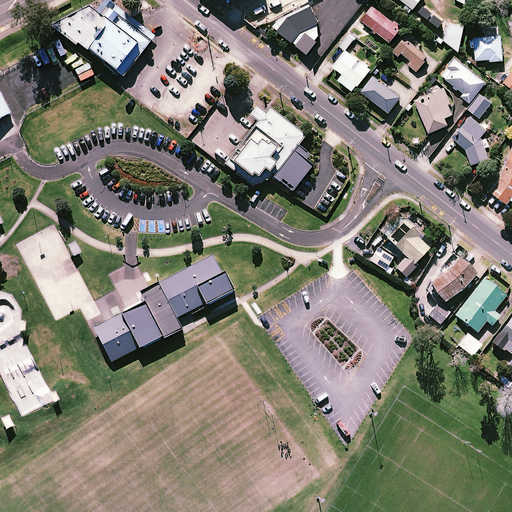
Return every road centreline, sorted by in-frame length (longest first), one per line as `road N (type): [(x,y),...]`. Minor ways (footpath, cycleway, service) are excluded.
road 1 (residential): [(19,152),(31,168),(53,173),(102,151),(139,149),(308,239),(350,222),(392,162)]
road 2 (tertiary): [(184,0),(392,162)]
road 3 (tertiary): [(392,162),(511,255)]
